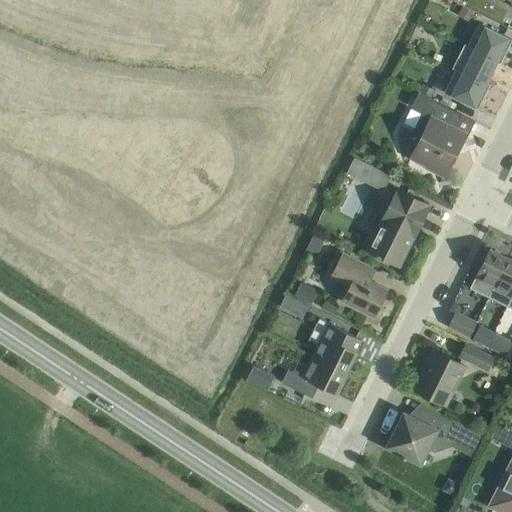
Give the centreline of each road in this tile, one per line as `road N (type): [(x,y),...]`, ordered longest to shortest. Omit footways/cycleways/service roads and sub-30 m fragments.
road 1 (secondary): [(276,511),(0,329)]
road 2 (residential): [(343,463),(474,201)]
